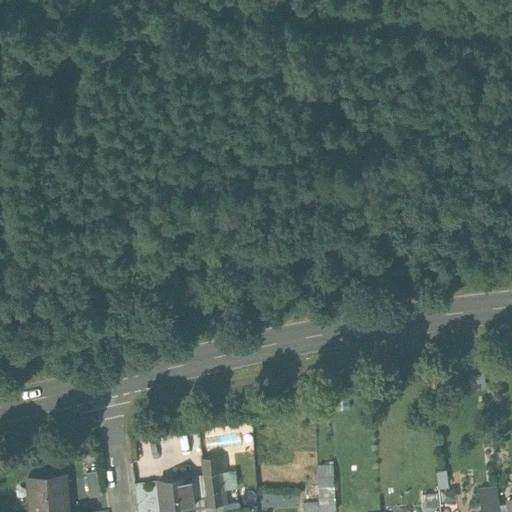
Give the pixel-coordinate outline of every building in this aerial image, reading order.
[(205,452),(207,501),(223,500),(221,451),(205,452)] [(315,461),(317,501),(302,501),(302,511),(333,511),(332,461),(315,461)] [(84,471),(87,491),(96,490),(93,470),(84,471)] [(67,511),(64,473),(27,476),(29,511),(67,511)] [(191,475),(159,479),(162,510),(190,507),(188,490),(193,489),(191,475)] [(493,485),(475,487),(477,511),(494,511),(494,503),(493,485)] [(508,511),(508,501),(494,503),(494,511),(508,511)]
